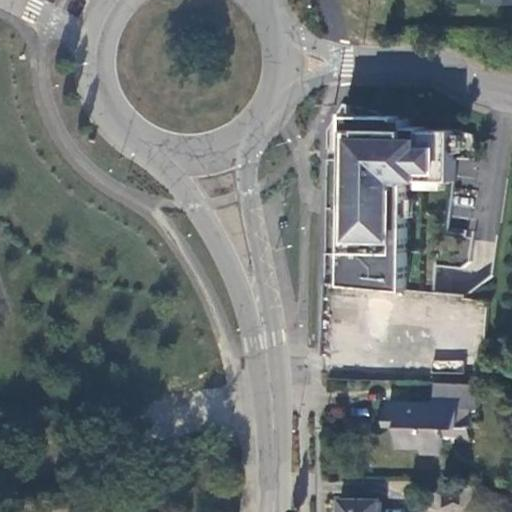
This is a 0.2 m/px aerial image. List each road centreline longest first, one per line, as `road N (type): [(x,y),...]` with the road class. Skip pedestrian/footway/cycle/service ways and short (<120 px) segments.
road 1 (secondary): [(151,154),(196,209),(267,342)]
road 2 (secondary): [(267,342),(252,138)]
road 3 (secondary): [(272,511),(267,342)]
road 4 (residential): [(369,62),(431,66),(511,94)]
road 5 (secondary): [(87,58),(94,98),(117,132),(151,154)]
